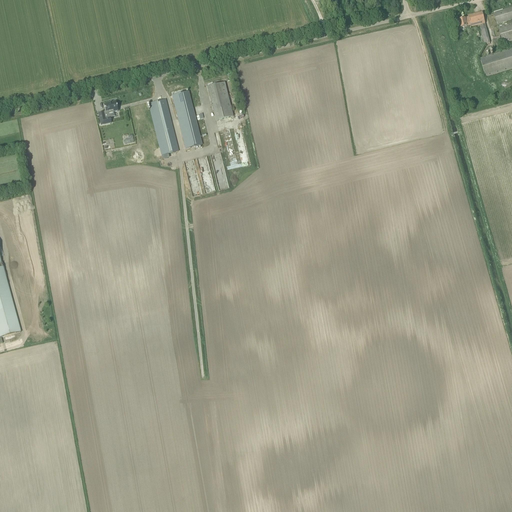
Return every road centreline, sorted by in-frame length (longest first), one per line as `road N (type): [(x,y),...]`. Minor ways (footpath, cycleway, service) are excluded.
road 1 (unclassified): [(0,115),(408,16)]
road 2 (track): [(217,511),(181,162)]
